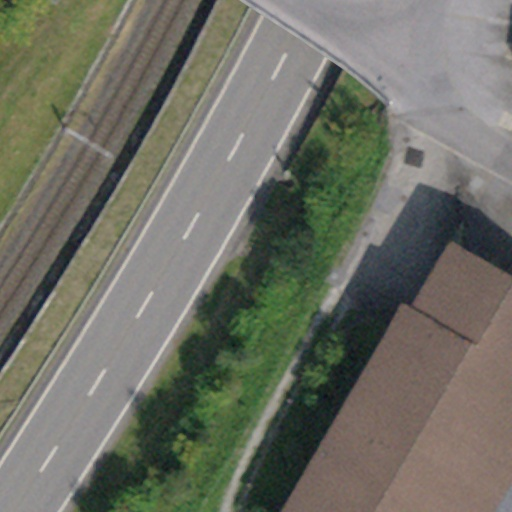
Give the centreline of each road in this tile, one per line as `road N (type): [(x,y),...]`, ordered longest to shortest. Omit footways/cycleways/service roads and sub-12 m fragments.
road 1 (primary): [(313,0),(162,274),(14,511)]
road 2 (track): [(241,511),(250,462),(353,291)]
road 3 (unclassified): [(417,57),(511,164)]
road 4 (residential): [(293,0),(349,37),(417,57)]
